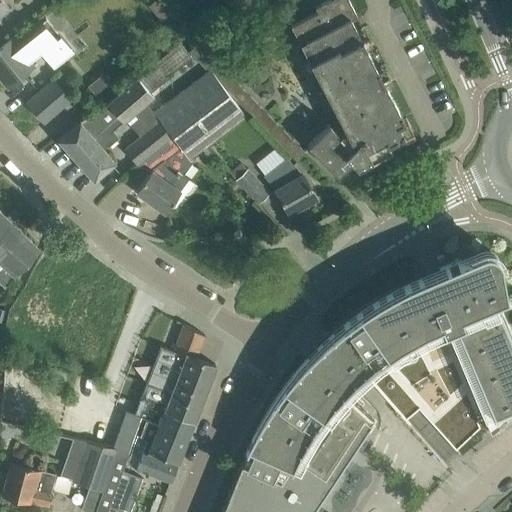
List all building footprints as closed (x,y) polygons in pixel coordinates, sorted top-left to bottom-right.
[(0,0),(0,15),(10,7),(4,0),(0,0)] [(173,33),(180,42),(191,32),(187,27),(190,24),(180,12),(169,0),(155,0),(149,6),(173,33)] [(192,0),(191,2),(180,11),(224,58),(260,25),(245,8),(230,20),(221,11),(211,0),(192,0)] [(318,11),(291,25),(301,44),(305,52),(345,129),(339,134),(329,123),(308,144),(338,175),(359,154),(363,162),(369,158),(370,160),(391,149),(387,142),(400,136),(404,134),(398,123),(404,120),(351,18),(357,14),(349,0),(345,0),(342,2),(341,0),(326,0),(315,6),(318,11)] [(12,37),(0,46),(0,77),(8,87),(35,65),(31,61),(41,53),(54,68),(74,52),(56,30),(59,28),(46,12),(35,21),(37,23),(15,41),(12,37)] [(222,60),(211,70),(230,93),(237,101),(296,161),(306,153),(233,77),(232,69),(271,32),(264,22),(260,25),(224,58),(222,60)] [(80,120),(58,139),(93,180),(109,167),(115,161),(103,148),(107,145),(108,146),(119,137),(113,130),(138,109),(146,102),(154,96),(151,92),(161,83),(169,76),(168,75),(192,57),(180,42),(158,59),(137,76),(107,101),(86,116),(80,120)] [(249,71),(250,68),(243,68),(240,70),(240,76),(243,79),(250,79),(248,75),(248,72),(249,71)] [(128,146),(125,148),(126,149),(138,163),(139,163),(139,164),(179,130),(230,93),(211,70),(210,69),(209,69),(165,103),(163,105),(154,112),(146,102),(138,109),(151,126),(128,146)] [(43,122),(71,98),(54,78),(26,102),(43,122)] [(148,174),(136,190),(165,211),(177,195),(180,191),(188,179),(184,176),(182,175),(192,162),(189,158),(245,114),(237,101),(230,93),(179,130),(139,164),(150,171),(148,174)] [(275,147),(257,160),(266,171),(283,158),(275,147)] [(303,173),(289,161),(286,158),(264,175),(276,188),(279,195),(289,212),(316,197),(303,173)] [(270,193),(247,169),(240,162),(230,172),(259,203),(270,193)] [(0,254),(22,232),(7,217),(4,219),(5,220),(0,225),(0,254)] [(14,276),(25,265),(39,250),(31,243),(32,241),(22,232),(0,254),(0,282),(4,286),(14,276)] [(506,295),(500,264),(500,263),(500,261),(499,260),(499,258),(498,257),(497,256),(496,254),(495,253),(493,252),(492,251),(489,250),(487,250),(484,250),(483,250),(481,251),(440,268),(429,273),(421,276),(408,282),(393,289),(377,298),(363,306),(359,309),(350,315),(344,320),(339,325),(332,331),(326,336),(318,343),(311,351),(306,357),(300,363),(296,369),(288,378),(281,388),(274,397),(268,408),(263,416),(260,421),(256,428),(251,439),(247,447),(245,451),(220,511),(318,511),(314,509),(374,418),(348,395),(367,377),(446,467),(448,465),(407,419),(419,408),(460,455),(461,454),(457,449),(480,427),(478,421),(484,418),(490,431),(507,418),(502,411),(511,406),(511,332),(501,307),(497,309),(493,300),(506,295)] [(206,336),(189,327),(183,324),(173,350),(160,345),(146,382),(128,375),(116,407),(141,416),(142,411),(143,412),(148,397),(165,405),(164,409),(194,420),(216,365),(196,357),(206,336)] [(189,433),(194,420),(164,409),(165,405),(148,397),(143,412),(151,415),(153,410),(162,414),(158,424),(172,430),(173,427),(189,433)] [(172,430),(158,424),(146,420),(140,436),(148,439),(136,469),(170,482),(189,433),(173,427),(172,430)] [(86,442),(73,437),(60,474),(103,490),(118,449),(86,442)] [(107,511),(109,507),(122,470),(128,453),(118,449),(103,490),(95,511),(107,511)] [(56,473),(30,467),(11,462),(2,495),(30,502),(30,501),(49,506),(52,492),(51,492),(56,473)] [(122,470),(109,507),(122,511),(130,511),(143,477),(122,470)]
